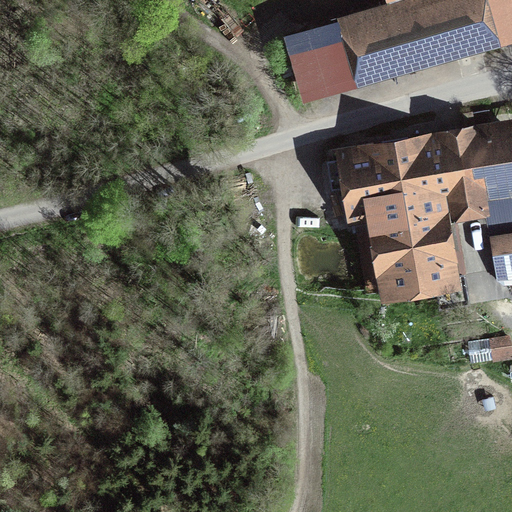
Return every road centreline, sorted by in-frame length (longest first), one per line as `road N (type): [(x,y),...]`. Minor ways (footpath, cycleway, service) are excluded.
road 1 (tertiary): [(0,219),(511,80)]
road 2 (track): [(262,146),(299,400),(298,511)]
road 3 (track): [(314,131),(239,78),(157,0)]
